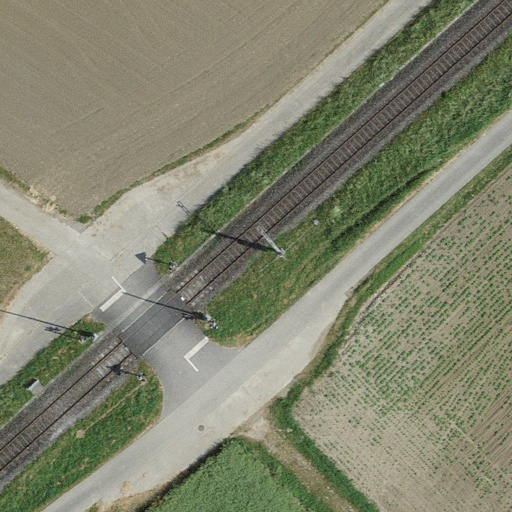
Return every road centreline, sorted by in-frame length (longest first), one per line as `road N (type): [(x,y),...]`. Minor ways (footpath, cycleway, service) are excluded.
road 1 (track): [(0,354),(406,0)]
road 2 (track): [(511,126),(339,280),(223,400)]
road 3 (track): [(223,400),(98,261),(0,197)]
road 4 (track): [(223,400),(62,511)]
